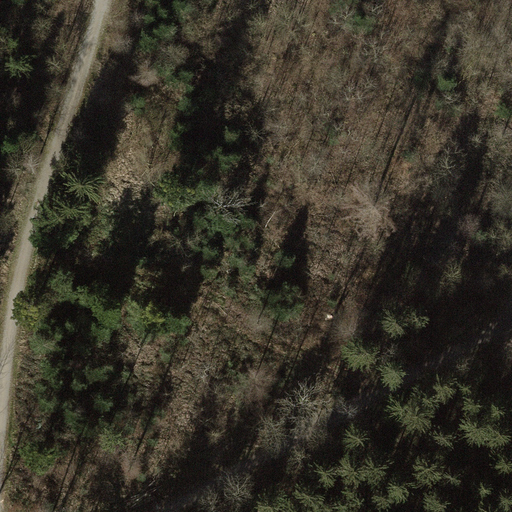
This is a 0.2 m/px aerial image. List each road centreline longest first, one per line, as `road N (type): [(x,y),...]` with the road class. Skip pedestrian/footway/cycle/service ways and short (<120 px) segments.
road 1 (track): [(0,461),(10,318),(102,0)]
road 2 (track): [(511,321),(168,511)]
